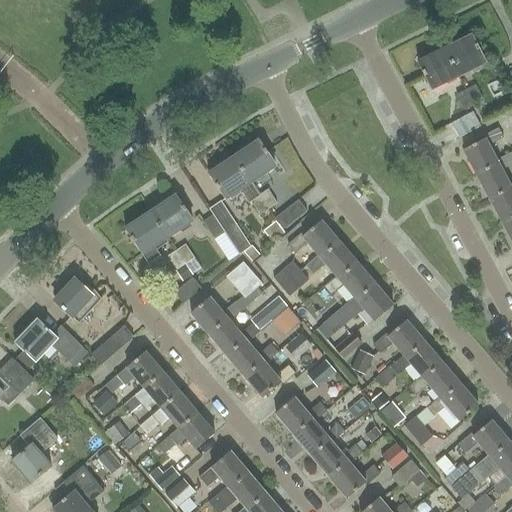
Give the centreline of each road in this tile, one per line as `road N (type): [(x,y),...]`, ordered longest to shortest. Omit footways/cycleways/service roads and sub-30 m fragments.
road 1 (residential): [(511,399),(310,162),(263,66)]
road 2 (residential): [(314,511),(56,207)]
road 3 (residential): [(511,316),(355,21)]
road 4 (tertiary): [(56,207),(136,136),(263,66)]
